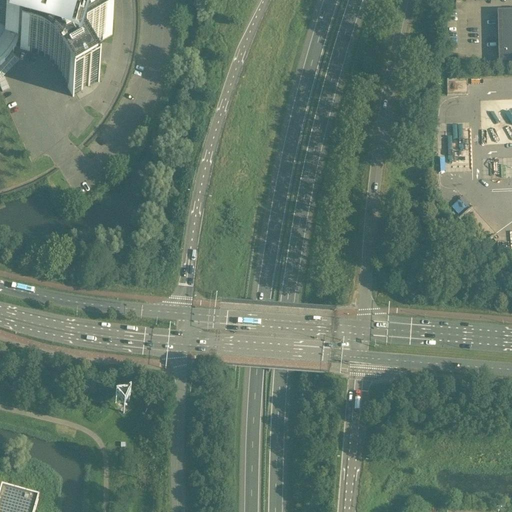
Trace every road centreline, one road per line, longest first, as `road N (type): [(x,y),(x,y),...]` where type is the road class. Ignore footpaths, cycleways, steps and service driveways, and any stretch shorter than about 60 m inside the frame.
road 1 (motorway): [(276,511),(282,355),(303,198),(357,0)]
road 2 (motorway): [(329,0),(272,232),(249,511)]
road 3 (motorway): [(364,328),(376,154),(405,0)]
road 4 (motorway): [(267,0),(210,157),(185,314)]
road 5 (secondary): [(185,314),(0,285)]
road 6 (secondary): [(0,313),(182,344)]
road 7 (secondary): [(364,328),(185,314)]
road 8 (secondary): [(182,344),(361,357)]
road 9 (motorway): [(182,344),(180,511)]
road 10 (motorway): [(347,511),(361,357)]
road 11 (secondary): [(361,357),(511,368)]
road 12 (secondary): [(511,338),(364,328)]
